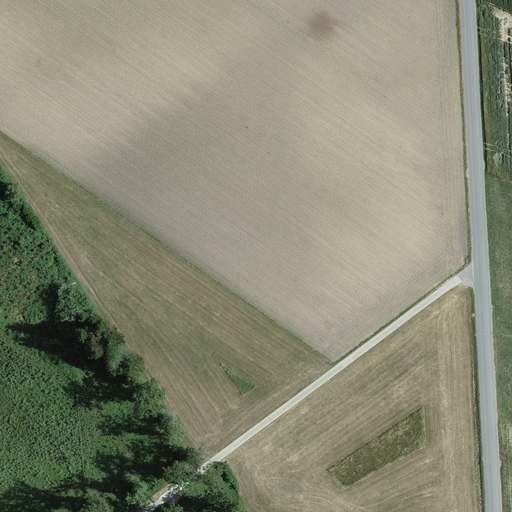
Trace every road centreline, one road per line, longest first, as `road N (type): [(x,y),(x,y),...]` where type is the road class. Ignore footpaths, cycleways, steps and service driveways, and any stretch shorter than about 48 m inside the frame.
road 1 (unclassified): [(150,511),(482,262)]
road 2 (tertiary): [(469,0),(482,262)]
road 3 (tertiary): [(482,262),(495,511)]
